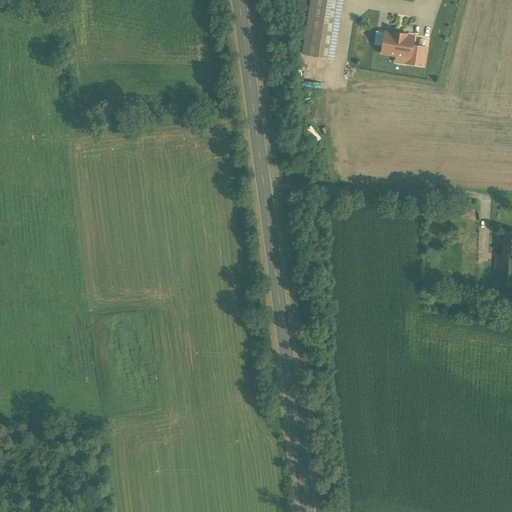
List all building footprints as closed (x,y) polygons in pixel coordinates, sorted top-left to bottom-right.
[(341,0),(311,0),(303,54),(333,58),(341,0)] [(406,35),(393,33),(392,34),(385,33),(382,53),(407,57),(410,58),(412,46),(413,37),(406,36),(406,35)] [(426,48),(412,46),(410,58),(407,57),(406,63),(423,66),(426,48)] [(511,253),(504,254),(496,254),(495,286),(511,285),(511,253)] [(471,292),(456,285),(454,291),(468,298),(471,292)]
